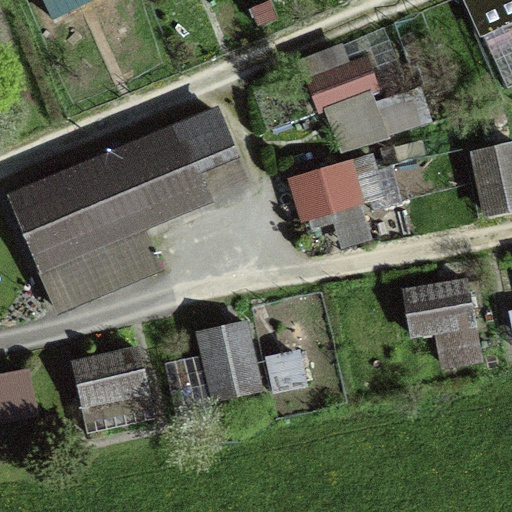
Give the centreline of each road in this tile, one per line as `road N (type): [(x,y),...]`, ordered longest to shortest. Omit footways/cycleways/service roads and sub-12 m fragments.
road 1 (track): [(511,235),(0,345)]
road 2 (track): [(0,174),(410,0)]
